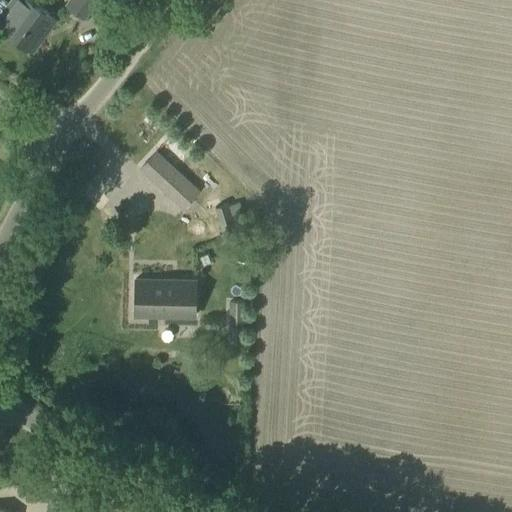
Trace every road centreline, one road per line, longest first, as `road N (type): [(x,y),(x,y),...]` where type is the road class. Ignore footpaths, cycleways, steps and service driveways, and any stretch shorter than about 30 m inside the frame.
road 1 (unclassified): [(218,511),(21,416),(0,394)]
road 2 (unclassified): [(51,149),(167,0)]
road 3 (unclassified): [(0,266),(51,149)]
